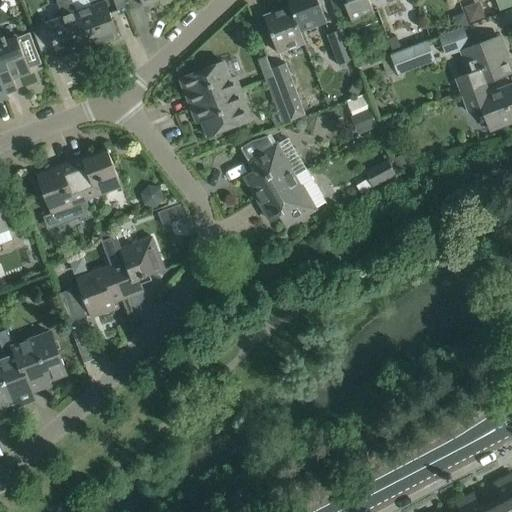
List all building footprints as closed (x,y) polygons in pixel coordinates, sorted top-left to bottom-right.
[(56,0),(60,9),(62,16),(46,23),(53,41),(61,60),(90,49),(75,11),(70,0),(56,0)] [(119,38),(112,19),(104,0),(75,11),(90,49),(119,38)] [(287,0),(289,6),(290,6),(297,24),(300,32),(301,32),(326,22),(317,0),(287,0)] [(330,0),(340,26),(373,13),(368,0),(330,0)] [(470,19),(500,8),(496,0),(485,0),(466,7),(470,19)] [(290,6),(289,6),(264,15),(278,53),(305,43),(301,32),(300,32),(297,24),(290,6)] [(337,65),(353,59),(341,30),(326,35),(337,65)] [(42,65),(30,33),(6,42),(4,37),(2,38),(0,33),(0,81),(5,93),(17,89),(13,78),(30,72),(29,69),(42,65)] [(498,36),(463,49),(472,72),(456,77),(461,91),(484,82),(485,83),(511,72),(511,66),(509,58),(507,59),(498,36)] [(393,54),(401,50),(396,37),(388,41),(393,54)] [(390,55),(396,75),(434,62),(427,41),(401,50),(393,54),(390,55)] [(274,77),(271,69),(266,56),(259,59),(267,79),(274,77)] [(224,62),(180,78),(191,108),(235,91),(231,80),(229,75),(240,71),(235,57),(224,62)] [(305,115),(297,93),(286,64),(271,69),(274,77),(291,120),(305,115)] [(484,82),(461,91),(469,110),(480,106),(488,129),(511,119),(511,86),(489,95),(485,83),(484,82)] [(235,91),(191,108),(196,122),(201,120),(207,136),(213,133),(226,129),(252,119),(241,89),(235,91)] [(352,115),(370,108),(365,94),(347,101),(352,115)] [(369,109),(350,117),(358,134),(377,126),(369,109)] [(254,171),(245,176),(258,199),(271,191),(306,170),(287,138),(277,143),(269,148),(248,161),(254,171)] [(85,166),(74,170),(76,175),(86,200),(103,194),(122,187),(107,147),(82,157),(85,166)] [(366,173),(367,176),(354,183),(359,192),(395,173),(388,161),(366,173)] [(61,164),(36,174),(51,213),(76,204),(79,213),(45,226),(51,241),(89,226),(86,219),(92,217),(86,200),(76,175),(74,170),(65,174),(61,164)] [(271,191),(258,199),(271,221),(280,216),(286,226),(315,209),(326,203),(306,170),(271,191)] [(0,233),(8,230),(1,209),(0,206),(0,233)] [(115,235),(101,240),(110,265),(122,295),(136,289),(133,281),(164,269),(152,237),(120,249),(115,235)] [(110,265),(76,278),(91,318),(116,308),(112,298),(122,295),(110,265)] [(87,336),(93,334),(85,315),(79,297),(62,304),(69,321),(84,363),(96,359),(87,336)] [(50,332),(13,346),(16,353),(31,392),(33,400),(34,400),(31,392),(44,387),(43,382),(66,373),(50,332)] [(0,406),(18,400),(20,405),(33,400),(31,392),(16,353),(13,346),(0,350),(0,406)] [(511,473),(503,477),(511,493),(511,473)] [(493,482),(501,497),(492,502),(494,507),(496,511),(511,511),(511,493),(503,477),(493,482)] [(464,497),(472,511),(496,511),(494,507),(492,502),(481,507),(473,493),(464,497)] [(455,502),(459,511),(472,511),(464,497),(455,502)]
